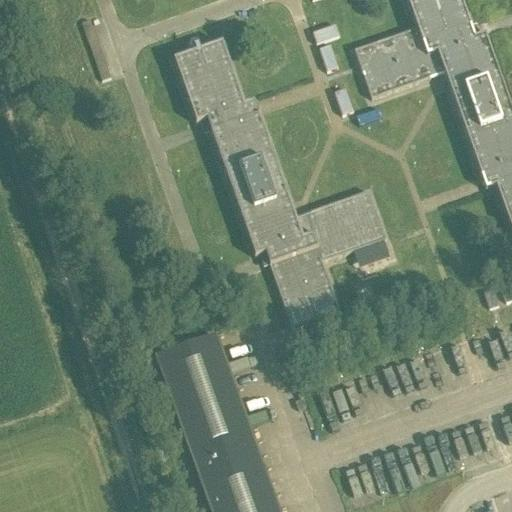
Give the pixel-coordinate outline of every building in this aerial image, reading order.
[(474,42),(458,0),(404,0),(416,33),(353,55),(361,78),(363,77),(365,81),(363,82),(370,104),(428,84),(433,76),(432,75),(441,72),(484,194),(494,191),(511,240),(511,117),(485,39),(474,42)] [(222,46),(173,63),(196,127),(206,123),(254,260),(264,257),(269,270),(291,332),(340,315),(323,266),(385,243),(368,195),(295,221),(254,104),(244,108),(222,46)] [(500,292),(505,307),(511,304),(511,296),(509,289),(500,292)] [(492,295),(484,298),(483,298),(488,313),(498,310),(492,295)] [(208,511),(279,511),(217,337),(154,360),(208,511)]
